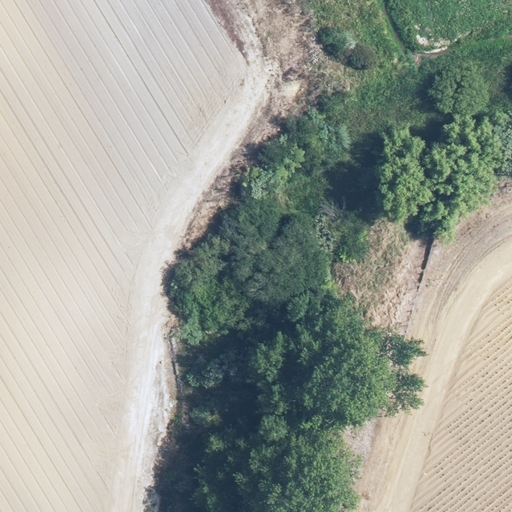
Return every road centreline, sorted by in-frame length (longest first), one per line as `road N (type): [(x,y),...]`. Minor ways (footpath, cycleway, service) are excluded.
road 1 (track): [(250,73),(230,140),(150,282),(108,511)]
road 2 (track): [(511,287),(479,327),(426,511)]
